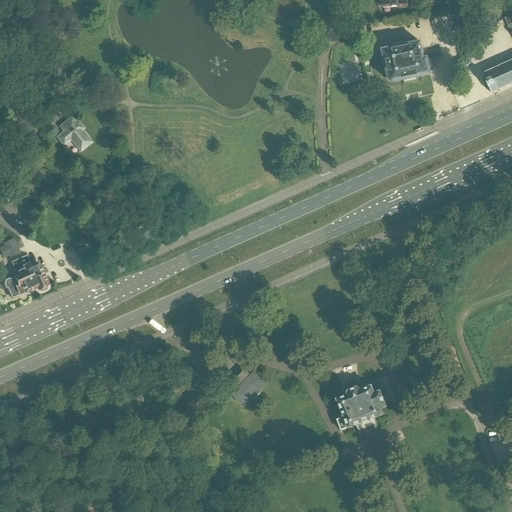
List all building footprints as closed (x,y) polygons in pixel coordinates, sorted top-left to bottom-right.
[(473,0),(474,9),(488,8),(487,0),(473,0)] [(496,11),(500,4),(494,1),(490,7),(496,11)] [(479,34),(497,22),(491,13),(473,25),(479,34)] [(451,20),(452,32),(464,30),(463,18),(451,20)] [(424,59),(420,42),(410,44),(410,43),(405,43),(398,44),(393,47),(393,48),(383,50),(385,62),(384,64),(385,67),(386,68),(389,80),(390,81),(392,82),(394,83),(403,80),(404,85),(418,82),(417,78),(431,75),(429,68),(432,67),(431,60),(428,60),(427,58),(424,59)] [(457,71),(470,65),(469,51),(461,52),(461,59),(454,63),(457,71)] [(491,71),(483,75),(484,77),(485,79),(484,80),(485,82),(486,82),(488,85),(487,85),(488,88),(489,88),(491,93),(499,89),(499,90),(500,89),(507,86),(508,86),(508,85),(511,83),(511,61),(508,64),(507,63),(506,63),(506,64),(504,65),(500,67),(500,66),(498,67),(499,68),(494,70),(492,71),(492,70),(491,70),(490,70),(491,71)] [(53,66),(50,67),(53,77),(55,76),(56,76),(57,75),(58,75),(59,75),(59,74),(60,73),(60,72),(60,71),(60,70),(60,69),(60,68),(59,67),(58,66),(57,66),(56,65),(55,65),(54,66),(53,66)] [(47,117),(55,111),(51,107),(43,113),(47,117)] [(63,128),(60,130),(64,135),(63,136),(60,138),(66,145),(69,142),(72,140),(80,150),(80,151),(81,151),(81,150),(82,151),(84,149),(90,145),(89,144),(89,143),(90,142),(89,142),(90,140),(91,140),(83,128),(83,127),(79,122),(78,123),(77,122),(75,124),(71,120),(70,121),(69,120),(62,125),(63,126),(62,127),(63,128)] [(43,172),(30,166),(29,166),(27,171),(28,171),(41,177),(43,172)] [(10,257),(20,253),(14,239),(5,243),(6,245),(0,247),(0,248),(4,257),(9,255),(10,257)] [(31,266),(27,256),(11,262),(18,276),(16,277),(11,279),(9,279),(4,281),(4,284),(6,287),(8,288),(12,298),(20,294),(20,295),(25,292),(25,293),(37,287),(38,289),(39,289),(39,290),(42,291),(46,289),(47,286),(46,284),(47,283),(37,263),(31,266)] [(250,375),(245,370),(231,385),(236,390),(231,395),(244,408),(252,400),(254,401),(262,394),(260,392),(268,384),(254,370),(250,375)] [(376,394),(373,385),(363,389),(362,388),(360,387),(358,387),(358,386),(351,389),(351,390),(349,391),(349,393),(349,394),(339,398),(346,416),(337,420),(341,430),(350,426),(350,428),(384,415),(382,410),(388,408),(382,392),(376,394)]
